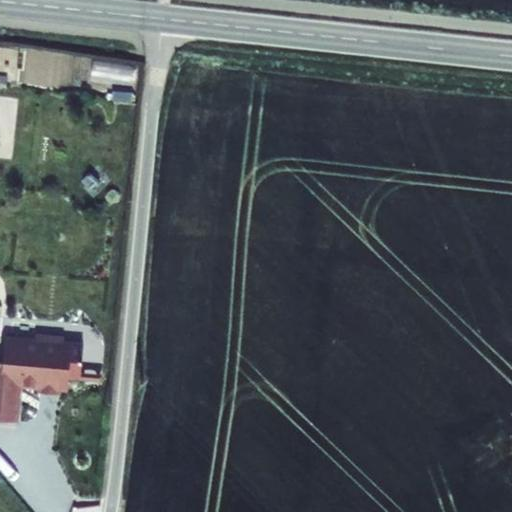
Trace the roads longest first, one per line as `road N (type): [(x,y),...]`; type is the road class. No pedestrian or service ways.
road 1 (residential): [(110,511),(160,19)]
road 2 (tertiary): [(160,19),(511,56)]
road 3 (tertiary): [(0,1),(160,19)]
